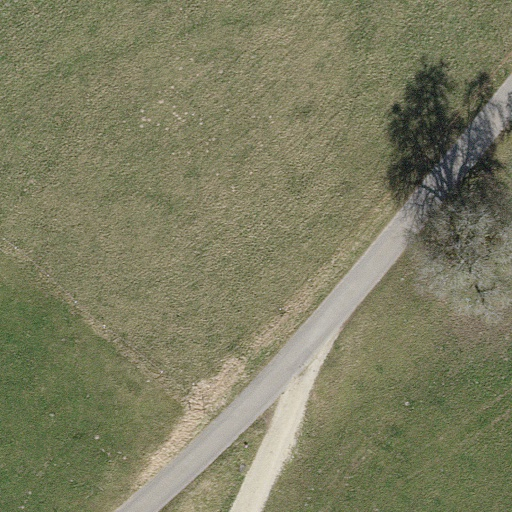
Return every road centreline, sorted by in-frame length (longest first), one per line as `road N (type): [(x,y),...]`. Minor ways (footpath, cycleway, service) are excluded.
road 1 (track): [(511,93),(297,353),(134,511)]
road 2 (track): [(246,511),(308,365),(297,353)]
